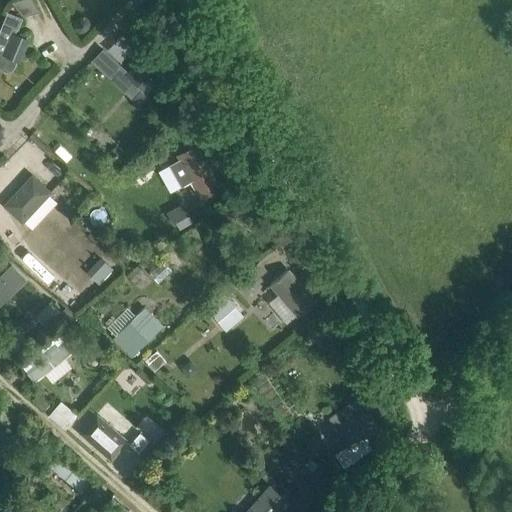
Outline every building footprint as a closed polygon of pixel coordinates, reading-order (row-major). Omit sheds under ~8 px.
[(15,0),(20,15),(35,10),(32,0),(15,0)] [(2,23),(17,29),(22,18),(7,12),(2,23)] [(80,17),(75,22),(75,29),(80,34),(87,34),(92,29),(92,22),(87,17),(80,17)] [(0,70),(6,73),(13,70),(17,60),(18,60),(27,40),(11,33),(3,54),(0,52),(0,70)] [(127,73),(148,93),(168,71),(147,52),(127,73)] [(180,158),(168,164),(169,166),(181,186),(192,180),(202,198),(219,188),(195,145),(178,155),(180,158)] [(3,205),(22,223),(50,191),(31,174),(3,205)] [(233,204),(220,214),(228,224),(241,214),(233,204)] [(182,205),(166,214),(173,226),(176,224),(189,217),(182,205)] [(263,290),(301,254),(286,237),(247,273),(263,290)] [(17,251),(11,258),(22,268),(29,260),(17,251)] [(0,274),(0,305),(27,279),(12,263),(0,274)] [(270,284),(278,293),(267,302),(285,323),(296,314),(299,317),(315,303),(287,269),(270,284)] [(66,276),(53,289),(75,310),(88,296),(66,276)] [(207,309),(226,331),(243,316),(224,294),(207,309)] [(133,356),(164,326),(144,305),(113,336),(133,356)] [(337,311),(328,317),(336,329),(344,324),(337,311)] [(21,360),(35,380),(70,353),(55,333),(21,360)] [(154,371),(165,361),(156,351),(145,360),(154,371)] [(37,393),(32,399),(44,410),(49,404),(37,393)] [(386,409),(376,395),(370,400),(380,413),(386,409)] [(59,403),(45,417),(62,431),(75,417),(59,403)] [(334,426),(348,446),(362,437),(364,440),(380,429),(364,406),(334,426)] [(126,441),(96,415),(80,433),(111,459),(126,441)] [(129,444),(138,452),(149,440),(140,432),(129,444)] [(334,454),(344,467),(353,461),(344,447),(334,454)] [(54,455),(44,468),(76,494),(87,481),(54,455)] [(246,511),(278,511),(288,502),(270,486),(246,511)]
